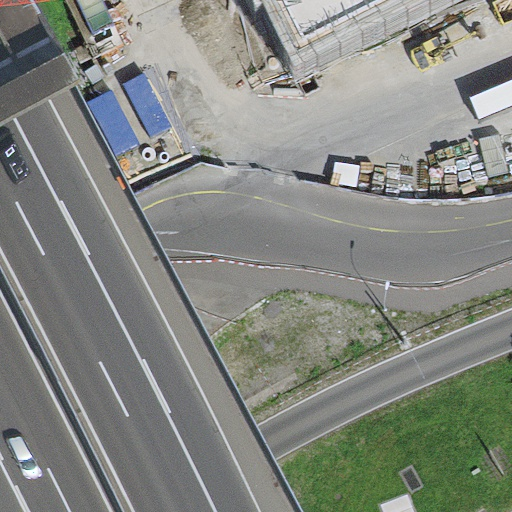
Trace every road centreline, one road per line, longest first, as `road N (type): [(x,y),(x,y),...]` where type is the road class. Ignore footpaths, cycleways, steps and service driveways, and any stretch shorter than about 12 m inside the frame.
road 1 (motorway): [(173,511),(0,175)]
road 2 (unclassified): [(511,70),(221,207)]
road 3 (unclassified): [(0,308),(221,207)]
road 4 (motorway): [(0,383),(66,511)]
